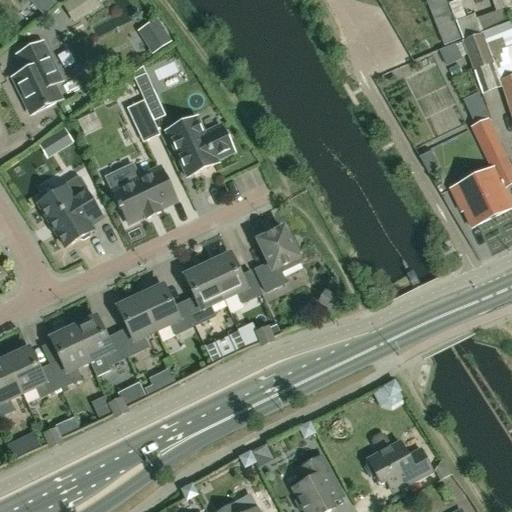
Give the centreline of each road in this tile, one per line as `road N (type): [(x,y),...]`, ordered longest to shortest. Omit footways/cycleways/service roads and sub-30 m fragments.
road 1 (primary): [(344,362),(201,421),(26,511)]
road 2 (primary): [(97,511),(202,440),(344,362)]
road 3 (residential): [(54,296),(268,195)]
road 4 (primary): [(344,362),(511,286)]
road 5 (track): [(370,321),(295,199)]
